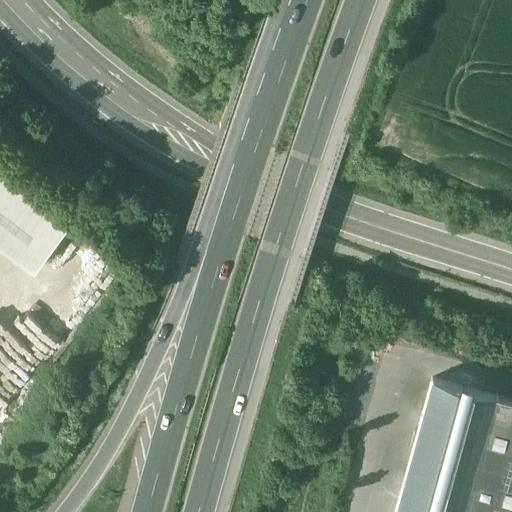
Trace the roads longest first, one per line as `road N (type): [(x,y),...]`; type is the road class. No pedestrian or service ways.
road 1 (secondary): [(511,280),(326,222),(179,152),(70,65),(9,0)]
road 2 (motorway): [(202,511),(275,244),(358,0)]
road 3 (motorway): [(257,143),(218,182),(177,310),(118,429),(62,511)]
road 4 (motorway): [(257,143),(149,511)]
road 5 (motorway): [(309,0),(257,143)]
